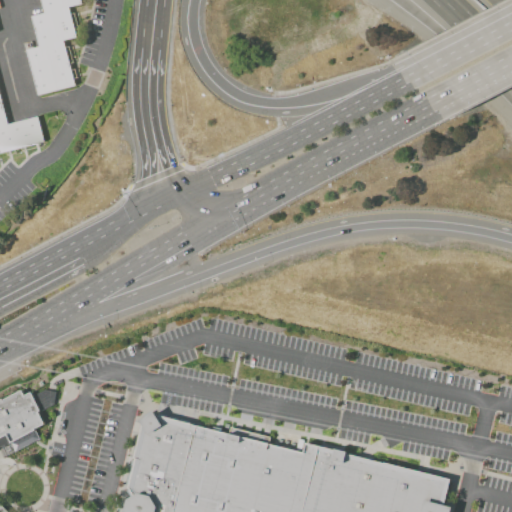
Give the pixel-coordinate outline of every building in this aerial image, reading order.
[(82,0),(83,3),(69,7),(76,36),(64,39),(75,84),(38,94),(27,50),(39,46),(32,17),(46,13),(42,0),(82,0)] [(0,90),(9,125),(37,117),(44,142),(0,153),(0,90)] [(46,426),(39,413),(54,405),(56,392),(44,390),(33,396),(32,393),(25,397),(22,391),(0,402),(0,449),(37,432),(36,430),(46,426)] [(148,414),(302,453),(304,444),(450,480),(441,511),(144,511),(131,489),(148,414)] [(0,511),(8,511),(0,503),(0,511)]
